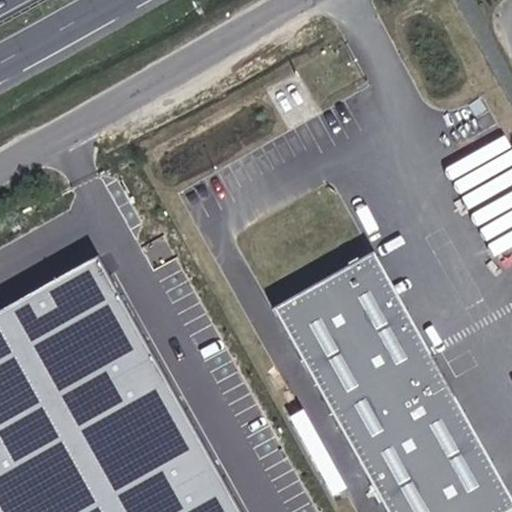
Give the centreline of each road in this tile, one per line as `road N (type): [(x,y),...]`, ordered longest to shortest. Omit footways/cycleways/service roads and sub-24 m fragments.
road 1 (residential): [(0,172),(305,0)]
road 2 (trunk): [(0,62),(116,0)]
